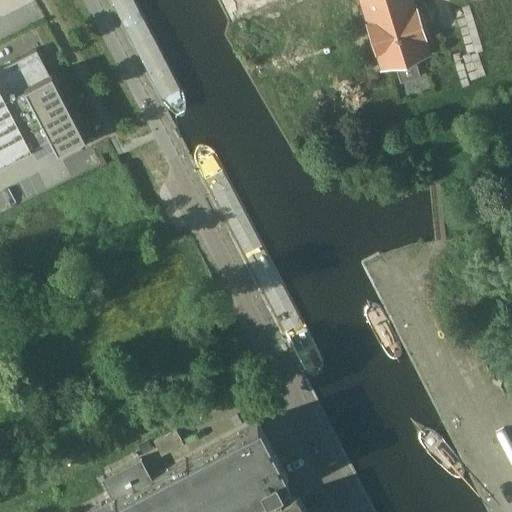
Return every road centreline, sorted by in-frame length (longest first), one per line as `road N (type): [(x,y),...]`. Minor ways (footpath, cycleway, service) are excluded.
road 1 (unclassified): [(349,511),(173,163)]
road 2 (unknown): [(221,511),(292,472),(335,483)]
